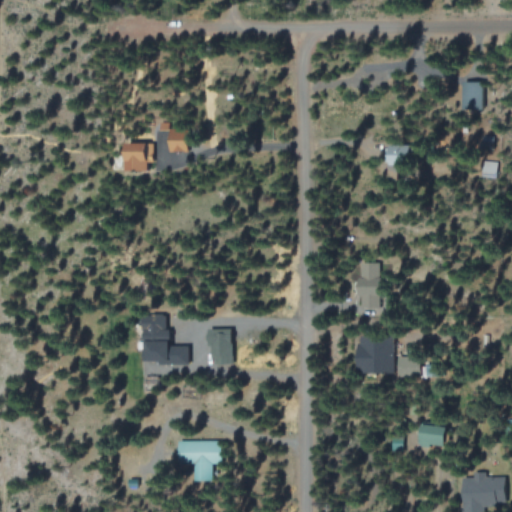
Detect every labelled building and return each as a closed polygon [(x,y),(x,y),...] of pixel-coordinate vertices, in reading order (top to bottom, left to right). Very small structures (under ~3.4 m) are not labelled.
[(483,81),(463,81),(464,109),(484,108),(483,81)] [(189,139),(169,139),(169,151),(189,152),(189,139)] [(154,142),(126,143),(127,171),(149,170),(149,162),(154,162),(154,142)] [(380,262),(359,262),(361,308),(382,307),(380,262)] [(145,361),(170,360),(168,315),(144,315),(145,361)] [(211,364),(234,363),(233,332),(210,333),(211,364)] [(394,372),(392,335),(357,336),(359,373),(394,372)] [(422,378),(421,356),(398,356),(399,379),(422,378)] [(448,426),(423,423),(421,443),(446,446),(448,426)] [(223,441),(180,440),(179,463),(196,464),(195,480),(213,480),(214,463),(222,463),(223,441)] [(482,511),(482,492),(463,491),(463,511),(482,511)]
